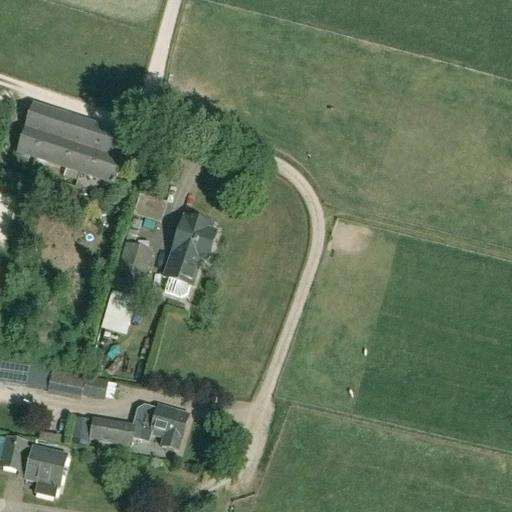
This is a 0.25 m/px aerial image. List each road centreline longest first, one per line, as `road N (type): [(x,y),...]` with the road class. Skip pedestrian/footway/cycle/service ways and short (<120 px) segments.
road 1 (track): [(312,208),(311,260),(234,475),(177,507)]
road 2 (track): [(312,208),(274,166),(138,128),(177,0)]
road 3 (track): [(0,81),(138,128)]
